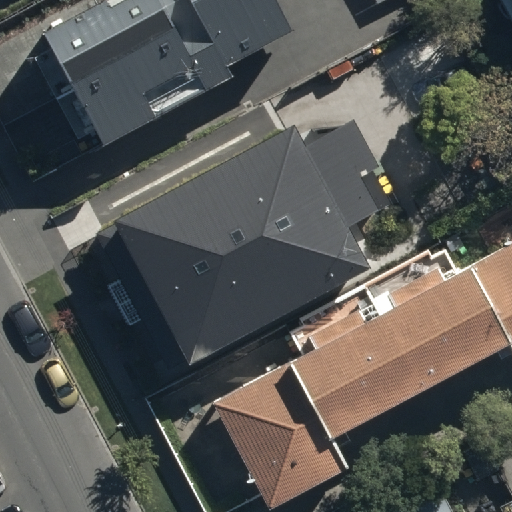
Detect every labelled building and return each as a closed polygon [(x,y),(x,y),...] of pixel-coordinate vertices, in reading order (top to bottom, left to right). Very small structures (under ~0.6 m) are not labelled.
[(99,0),(102,6),(45,35),(103,146),(231,80),(226,69),(298,31),(281,0),(99,0)] [(511,0),(496,0),(511,29),(511,0)] [(448,7),(377,45),(426,137),(497,99),(448,7)] [(296,122),(112,218),(189,363),(369,268),(344,222),(374,206),(358,177),(377,167),(351,118),(306,141),(296,122)] [(281,366),(215,402),(271,508),(339,472),(320,437),(511,335),(511,334),(511,245),(473,266),(458,274),(446,251),(433,258),(429,251),(301,318),(305,326),(290,334),(301,355),(281,366)] [(456,511),(437,477),(373,511),(456,511)]
